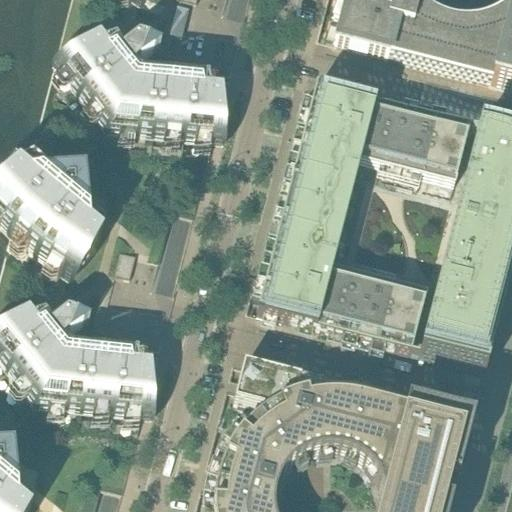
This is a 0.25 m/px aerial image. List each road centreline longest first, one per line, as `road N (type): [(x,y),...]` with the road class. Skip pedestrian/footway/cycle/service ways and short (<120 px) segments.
road 1 (residential): [(283,0),(154,511)]
road 2 (residential): [(511,357),(472,511)]
